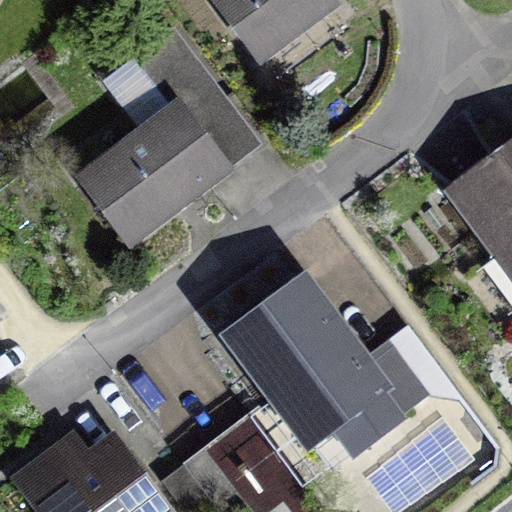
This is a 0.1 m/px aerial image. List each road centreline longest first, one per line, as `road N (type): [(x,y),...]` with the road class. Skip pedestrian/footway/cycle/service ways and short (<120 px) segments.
road 1 (residential): [(423,0),(431,91),(54,388)]
road 2 (track): [(314,187),(500,470),(447,511)]
